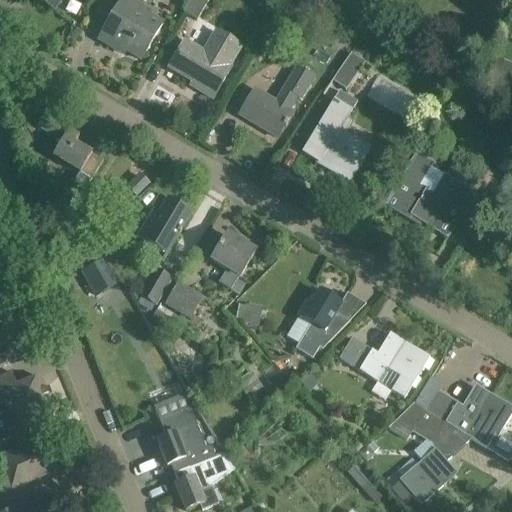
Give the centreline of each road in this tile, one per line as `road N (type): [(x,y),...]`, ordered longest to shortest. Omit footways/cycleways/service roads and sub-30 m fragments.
road 1 (residential): [(511,346),(0,48)]
road 2 (residential): [(143,511),(0,166)]
